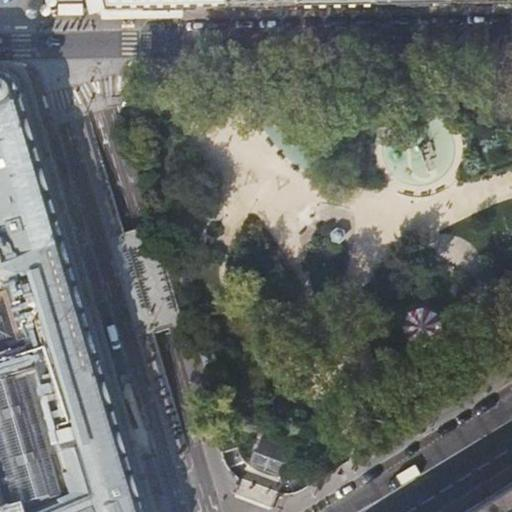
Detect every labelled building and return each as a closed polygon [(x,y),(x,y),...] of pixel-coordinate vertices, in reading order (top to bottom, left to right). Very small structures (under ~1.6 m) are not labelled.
[(107,0),(110,9),(171,8),(195,8),(230,7),(229,0),(107,0)] [(0,511),(148,511),(22,84),(13,75),(3,70),(0,70),(0,511)] [(208,342),(200,345),(200,346),(210,380),(218,378),(208,342)] [(416,419),(422,415),(420,411),(413,415),(416,419)] [(262,430),(252,454),(258,457),(282,466),(289,468),(298,444),(262,430)] [(278,476),(282,466),(258,457),(254,466),(252,472),(276,481),(278,476)] [(511,511),(511,488),(511,489),(473,511),(511,511)]
